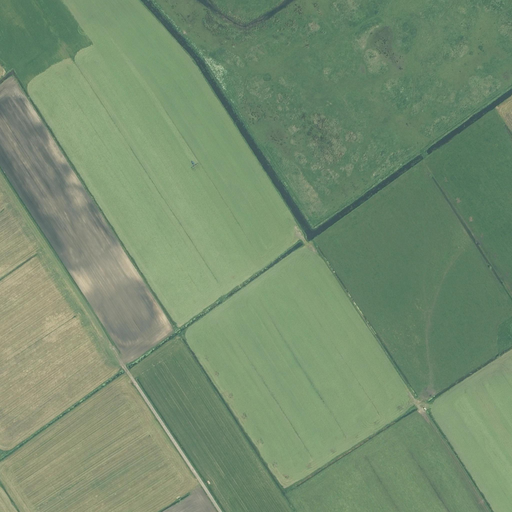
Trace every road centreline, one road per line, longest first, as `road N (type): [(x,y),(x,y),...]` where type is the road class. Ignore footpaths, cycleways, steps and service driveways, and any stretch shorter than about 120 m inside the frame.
road 1 (track): [(219,511),(0,174)]
road 2 (track): [(487,511),(300,236)]
